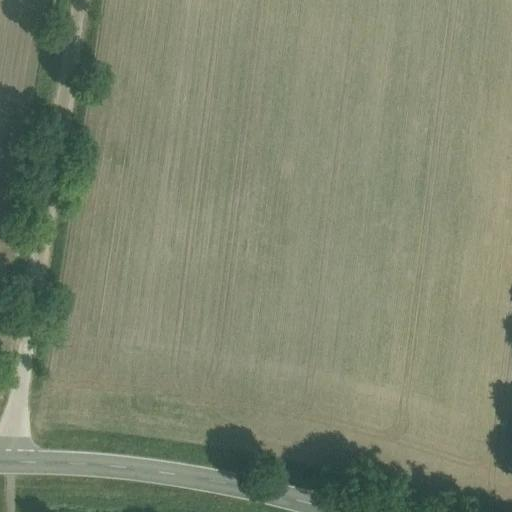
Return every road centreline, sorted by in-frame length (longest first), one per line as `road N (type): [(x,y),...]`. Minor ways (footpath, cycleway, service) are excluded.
road 1 (unclassified): [(10,461),(88,0)]
road 2 (tertiary): [(10,461),(150,471),(333,511)]
